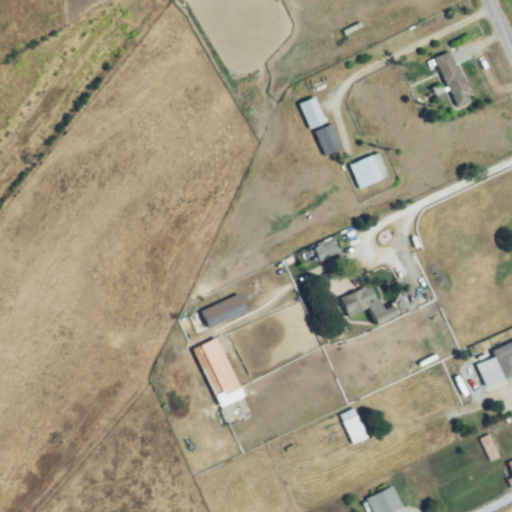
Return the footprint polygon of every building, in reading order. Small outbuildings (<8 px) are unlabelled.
[(469,101),(449,50),(432,57),(452,108),(469,101)] [(323,122),(311,96),(295,103),(306,129),(323,122)] [(311,131),(322,155),(339,148),(328,123),(311,131)] [(346,164),(357,189),(386,176),(375,151),(346,164)] [(314,260),(337,254),(333,239),(310,245),(314,260)] [(343,317),(366,308),(371,323),(397,313),(393,302),(377,308),(368,285),(336,298),(343,317)] [(243,312),(237,294),(197,309),(204,327),(243,312)] [(214,337),(190,348),(224,425),(248,414),(214,337)] [(511,375),(511,362),(509,354),(511,353),(511,339),(488,348),(491,357),(474,364),(482,386),(511,375)] [(336,415),(349,444),(364,437),(351,408),(336,415)] [(389,511),(399,508),(390,485),(363,496),(369,511),(389,511)]
